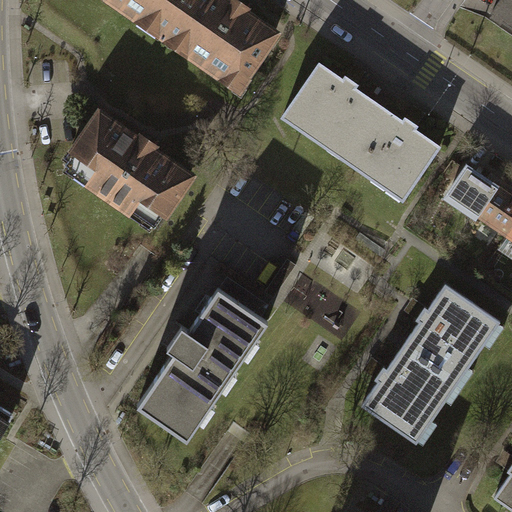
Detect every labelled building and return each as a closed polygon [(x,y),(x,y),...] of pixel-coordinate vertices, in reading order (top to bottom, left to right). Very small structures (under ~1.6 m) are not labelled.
[(112,0),(164,35),(188,0),(112,0)] [(188,0),(164,35),(238,87),(276,32),(245,11),(248,7),(237,0),(232,0),(232,1),(229,0),(188,0)] [(511,37),(511,0),(497,0),(484,18),(511,37)] [(283,117),(344,158),(380,105),(319,65),(283,117)] [(344,158),(404,200),(441,146),(380,105),(344,158)] [(100,112),(64,165),(156,227),(192,174),(154,148),(157,144),(141,133),(138,137),(100,112)] [(448,195),(476,215),(496,186),(468,167),(448,195)] [(476,215),(505,235),(511,225),(511,189),(500,181),(496,186),(476,215)] [(174,348),(136,406),(182,436),(261,317),(214,287),(193,319),(183,313),(164,342),(174,348)] [(448,289),(405,348),(451,381),(494,322),(448,289)] [(405,348),(362,408),(409,441),(451,381),(405,348)] [(511,472),(496,494),(511,505),(511,472)]
